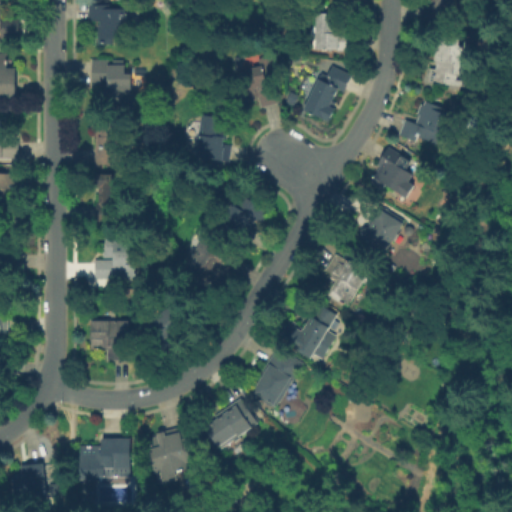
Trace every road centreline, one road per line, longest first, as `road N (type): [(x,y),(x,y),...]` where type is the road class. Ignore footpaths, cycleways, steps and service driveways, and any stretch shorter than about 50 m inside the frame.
road 1 (residential): [(392,0),(385,72),(368,115),(227,344),(193,376),(143,397),(100,399),(48,386)]
road 2 (residential): [(0,437),(48,386),(57,343),(52,0)]
